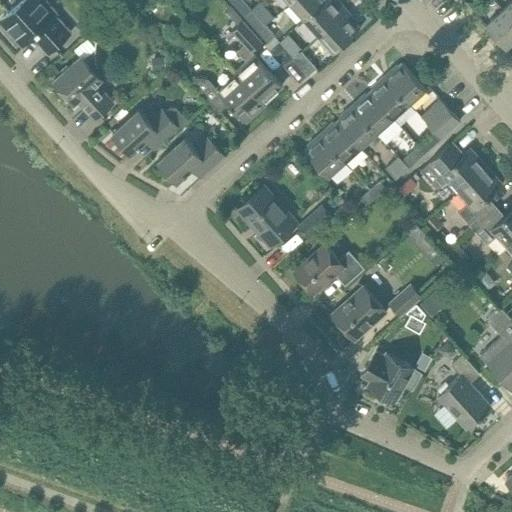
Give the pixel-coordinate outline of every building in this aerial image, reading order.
[(37,0),(24,0),(0,20),(22,46),(36,34),(41,41),(38,43),(47,54),(72,34),(56,15),(57,14),(46,1),(42,5),(37,0)] [(232,0),(245,14),(251,9),(243,0),(232,0)] [(293,0),(291,3),(305,19),(326,0),(293,0)] [(336,0),(336,1),(334,0),(326,0),(305,19),(320,35),(346,11),(342,7),(343,6),(337,0),(336,0)] [(511,0),(503,9),(511,19),(511,0)] [(235,72),(237,74),(263,102),(264,102),(282,85),(252,51),(262,41),(243,21),(231,6),(225,10),(238,25),(232,31),(244,44),(237,51),(246,61),(235,72)] [(245,14),(259,30),(265,25),(251,9),(245,14)] [(511,41),(511,19),(503,9),(486,24),(506,47),(511,41)] [(346,11),(320,35),(334,51),(360,28),(356,23),(357,21),(351,14),(349,16),(346,11)] [(265,25),(259,30),(269,41),(275,35),(265,25)] [(280,40),(270,50),(284,66),(293,58),(295,57),(280,40)] [(295,57),(293,58),(308,75),(316,67),(301,51),(295,57)] [(84,108),(94,119),(113,101),(98,83),(102,79),(81,55),(68,67),(53,80),(75,104),(80,99),(87,106),(84,108)] [(166,56),(154,57),(154,69),(166,69),(166,56)] [(293,58),(284,66),(299,83),(308,75),(293,58)] [(392,71),(385,77),(409,104),(426,88),(402,62),(399,65),(397,64),(391,70),(392,71)] [(237,74),(218,91),(208,79),(197,78),(192,82),(219,112),(229,103),(246,122),(266,104),(264,102),(263,102),(237,74)] [(373,89),(369,92),(393,118),(409,104),(385,77),(379,83),(378,81),(371,87),(373,89)] [(360,100),(353,106),(377,132),(393,118),(369,92),(366,94),(365,93),(359,99),(360,100)] [(445,104),(426,122),(435,131),(441,138),(460,121),(451,111),(445,104)] [(341,118),(337,121),(361,147),(377,132),(353,106),(347,112),(346,110),(339,116),(341,118)] [(139,109),(113,132),(131,153),(150,137),(158,146),(187,119),(176,107),(170,107),(165,112),(162,108),(149,120),(139,109)] [(328,129),(321,135),(345,161),(361,147),(337,121),(334,123),(333,122),(326,128),(328,129)] [(434,132),(418,146),(424,153),(440,138),(434,132)] [(345,161),(321,135),(315,140),(314,139),(307,145),(309,147),(305,150),(328,176),(345,161)] [(195,149),(184,137),(159,160),(177,181),(196,165),(204,174),(225,155),(208,136),(195,149)] [(427,168),(422,172),(438,189),(447,181),(457,192),(487,165),(471,148),(464,154),(454,144),(442,155),(427,168)] [(418,146),(402,160),(408,167),(424,153),(418,146)] [(408,167),(402,160),(399,156),(386,167),(396,178),(399,176),(408,167)] [(458,212),(472,228),(492,210),(484,201),(503,183),(487,165),(457,192),(467,203),(458,212)] [(412,176),(398,189),(404,196),(418,183),(412,176)] [(379,181),(370,189),(376,196),(385,187),(379,181)] [(238,208),(258,230),(254,234),(267,249),(297,222),(263,185),(238,208)] [(376,196),(370,189),(361,198),(367,204),(376,196)] [(323,204),(299,226),(309,236),(333,215),(323,204)] [(496,236),(507,247),(511,242),(511,209),(501,220),(492,210),(472,228),(487,244),(496,236)] [(426,222),(434,232),(443,225),(435,214),(426,222)] [(294,270),(314,293),(336,274),(345,285),(365,268),(349,250),(339,259),(325,243),(294,270)] [(449,249),(462,263),(469,257),(456,243),(449,249)] [(389,303),(400,314),(421,296),(410,284),(389,303)] [(363,285),(332,313),(355,339),(386,311),(363,285)] [(502,336),(481,355),(487,362),(499,375),(511,389),(511,318),(501,307),(488,319),(502,336)] [(374,387),(396,399),(405,383),(412,388),(421,372),(414,368),(414,367),(387,351),(385,355),(376,350),(363,374),(377,382),(374,387)] [(423,353),(416,365),(425,370),(432,357),(423,353)] [(461,374),(438,395),(467,428),(478,418),(478,419),(482,416),(481,415),(491,406),(469,382),(480,373),(463,354),(452,364),(461,374)]
